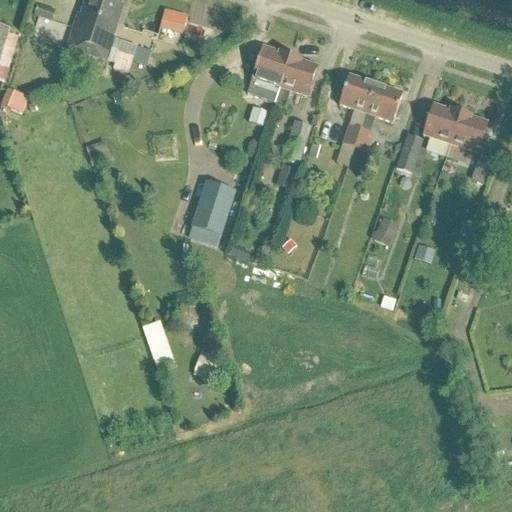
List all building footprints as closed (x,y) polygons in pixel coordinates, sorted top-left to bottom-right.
[(116,28),(123,7),(121,7),(122,0),(81,0),(85,1),(80,17),(77,16),(66,52),(106,66),(115,40),(110,39),(114,27),(116,28)] [(37,8),(33,18),(51,24),(55,14),(37,8)] [(171,18),(167,33),(181,37),(185,22),(171,18)] [(0,62),(10,32),(0,28),(0,62)] [(279,91),(289,61),(263,52),(253,82),(279,91)] [(119,55),(113,73),(128,78),(133,60),(119,55)] [(289,61),(279,91),(281,92),(275,109),(286,112),(291,95),(305,100),(315,70),(289,61)] [(86,62),(80,81),(97,86),(103,67),(86,62)] [(216,94),(223,69),(195,62),(188,86),(216,94)] [(366,117),(375,89),(349,80),(340,109),(366,117)] [(375,89),(366,117),(392,126),(401,97),(375,89)] [(4,103),(1,109),(20,117),(21,118),(22,117),(26,106),(28,102),(8,93),(4,103)] [(225,105),(216,135),(232,141),(241,111),(225,105)] [(450,148),(460,118),(434,109),(424,139),(450,148)] [(460,118),(450,148),(476,156),(485,127),(460,118)] [(299,169),(311,130),(295,126),(283,165),(299,169)] [(348,128),(342,147),(355,151),(361,133),(348,128)] [(361,133),(355,151),(365,155),(372,136),(361,133)] [(413,178),(424,144),(407,138),(396,173),(413,178)] [(311,149),(307,161),(316,164),(319,152),(311,149)] [(282,168),(276,188),(288,192),(295,173),(282,168)] [(216,246),(232,195),(210,188),(193,238),(216,246)] [(248,200),(244,213),(256,217),(261,204),(248,200)] [(234,248),(230,258),(249,265),(253,256),(234,248)] [(417,248),(413,262),(429,267),(433,253),(417,248)] [(208,293),(233,299),(231,307),(253,313),(260,287),(195,270),(193,276),(211,281),(208,293)] [(136,352),(116,357),(124,386),(144,380),(136,352)] [(165,373),(161,388),(184,394),(188,379),(165,373)]
